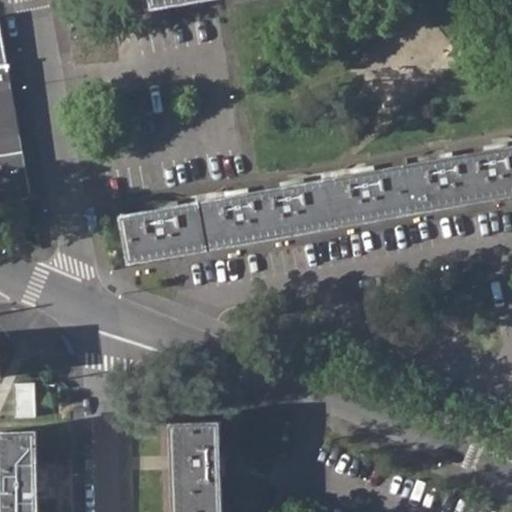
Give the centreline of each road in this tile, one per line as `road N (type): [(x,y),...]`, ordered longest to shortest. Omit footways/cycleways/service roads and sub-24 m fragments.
road 1 (residential): [(98,305),(511,472)]
road 2 (residential): [(30,0),(78,255),(75,295)]
road 3 (residential): [(98,305),(104,511)]
road 4 (unknown): [(374,511),(317,481),(312,391)]
